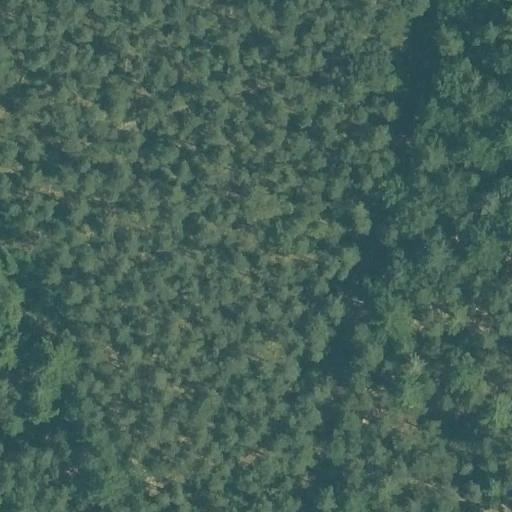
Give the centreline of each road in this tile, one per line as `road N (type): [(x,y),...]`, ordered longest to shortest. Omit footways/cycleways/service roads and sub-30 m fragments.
road 1 (track): [(0,176),(511,11)]
road 2 (track): [(307,511),(425,0)]
